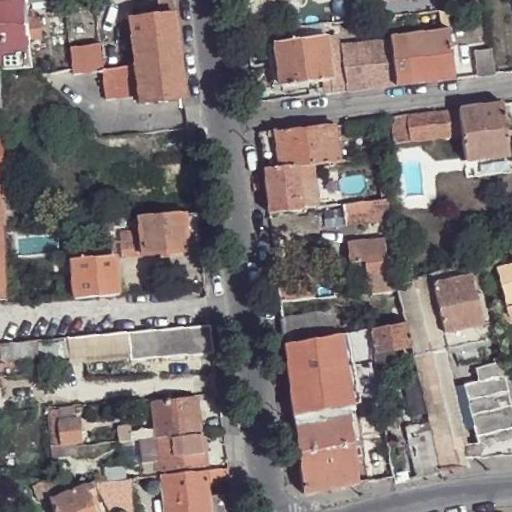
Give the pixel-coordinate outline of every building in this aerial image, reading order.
[(0,0),(0,67),(7,68),(33,67),(29,38),(25,7),(24,0),(0,0)] [(182,96),(170,0),(156,0),(158,14),(128,18),(133,65),(101,68),(98,43),(67,47),(71,73),(100,70),(104,98),(136,94),(137,101),(182,96)] [(355,20),(363,19),(370,6),(369,5),(364,1),(355,20)] [(32,7),(25,7),(29,38),(39,36),(37,16),(34,16),(32,7)] [(271,29),(302,25),(301,19),(271,21),(271,29)] [(393,78),(453,71),(448,29),(404,34),(404,38),(389,40),(392,76),(393,78)] [(273,40),(273,43),(278,82),(278,84),(328,78),(328,76),(342,74),(336,34),(323,36),(323,34),(273,40)] [(273,43),(266,43),(271,83),(278,82),(273,43)] [(476,75),(493,73),(491,51),(474,52),(476,75)] [(393,84),(453,77),(453,71),(393,78),(393,84)] [(358,89),(393,84),(393,78),(392,76),(357,79),(358,89)] [(501,102),(391,115),(395,141),(450,135),(451,144),(462,142),(464,159),(508,154),(501,102)] [(376,117),(369,118),(369,127),(377,127),(376,117)] [(257,131),(261,169),(293,165),(313,163),(337,161),(332,122),(287,127),(257,131)] [(313,163),(293,165),(296,195),(316,193),(313,163)] [(293,165),(261,169),(267,212),(298,209),(296,195),(293,165)] [(391,172),(382,173),(384,197),(393,196),(392,188),(394,188),(391,172)] [(2,190),(3,229),(11,228),(11,215),(16,214),(15,189),(2,190)] [(387,219),(384,199),(340,204),(342,224),(387,219)] [(183,213),(137,217),(138,231),(140,256),(159,255),(159,260),(187,257),(186,253),(186,249),(183,214),(183,213)] [(200,248),(197,213),(183,214),(186,249),(200,248)] [(112,219),(85,221),(86,233),(113,230),(112,219)] [(138,231),(118,233),(120,259),(140,256),(138,231)] [(74,298),(118,294),(112,238),(104,238),(105,243),(70,247),(74,298)] [(390,254),(389,240),(344,243),(347,263),(364,261),(367,292),(389,290),(395,326),(405,324),(396,282),(393,282),(391,264),(384,264),(383,254),(390,254)] [(491,250),(474,258),(476,264),(493,260),(491,250)] [(427,272),(396,282),(405,324),(410,345),(413,362),(416,374),(420,393),(426,421),(436,465),(437,467),(438,467),(463,467),(461,459),(459,445),(437,350),(493,338),(476,264),(474,258),(427,272)] [(511,260),(491,266),(502,305),(511,302),(511,260)] [(364,261),(347,263),(350,294),(367,292),(364,261)] [(504,313),(511,311),(511,302),(502,305),(504,313)] [(331,310),(280,318),(284,344),(336,336),(331,310)] [(410,345),(405,324),(395,326),(367,330),(371,353),(410,345)] [(130,360),(213,352),(210,325),(128,333),(130,360)] [(371,353),(367,330),(336,336),(284,344),(292,414),(347,405),(379,400),(371,353)] [(128,333),(67,338),(70,367),(130,362),(130,360),(128,333)] [(37,341),(9,343),(9,345),(0,346),(0,358),(38,356),(37,341)] [(511,421),(500,370),(497,356),(492,357),(493,362),(472,367),(475,380),(460,383),(473,442),(476,457),(511,452),(511,421)] [(511,366),(500,370),(511,421),(511,366)] [(416,374),(409,375),(404,377),(408,396),(420,393),(416,374)] [(117,427),(118,442),(139,439),(200,433),(197,399),(152,403),(155,429),(131,432),(131,425),(117,427)] [(347,405),(292,414),(302,493),(357,483),(347,405)] [(52,448),(75,446),(81,445),(79,419),(59,421),(57,410),(48,410),(52,448)] [(436,465),(426,421),(401,428),(410,470),(436,465)] [(200,433),(139,439),(142,462),(154,461),(155,471),(204,466),(200,433)] [(473,442),(459,445),(461,459),(476,457),(473,442)] [(52,448),(52,456),(76,454),(75,446),(52,448)] [(154,461),(142,462),(143,472),(155,471),(154,461)] [(208,483),(228,480),(227,468),(161,475),(165,511),(223,511),(221,490),(206,492),(205,480),(208,480),(208,483)] [(114,473),(115,479),(130,478),(129,471),(114,473)] [(94,481),(94,482),(100,491),(108,505),(130,503),(133,502),(130,478),(115,479),(94,481)] [(49,480),(43,480),(48,493),(52,491),(49,480)] [(52,491),(48,493),(55,511),(92,511),(86,496),(100,491),(94,482),(55,499),(52,491)] [(130,503),(108,505),(111,511),(126,511),(131,511),(130,503)]
